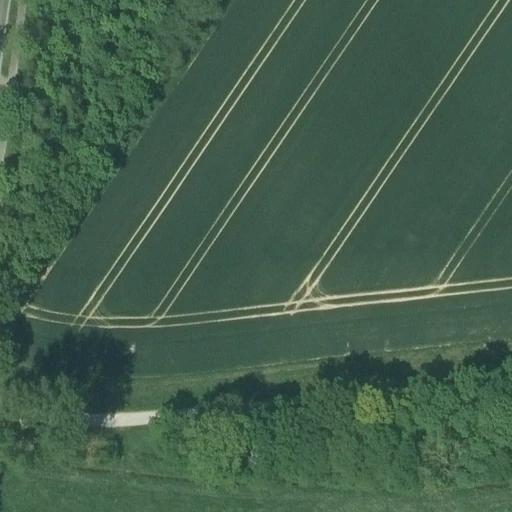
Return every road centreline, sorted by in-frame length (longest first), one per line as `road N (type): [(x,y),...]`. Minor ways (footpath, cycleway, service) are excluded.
road 1 (track): [(0,406),(65,424),(511,389)]
road 2 (track): [(221,0),(19,295),(0,363)]
